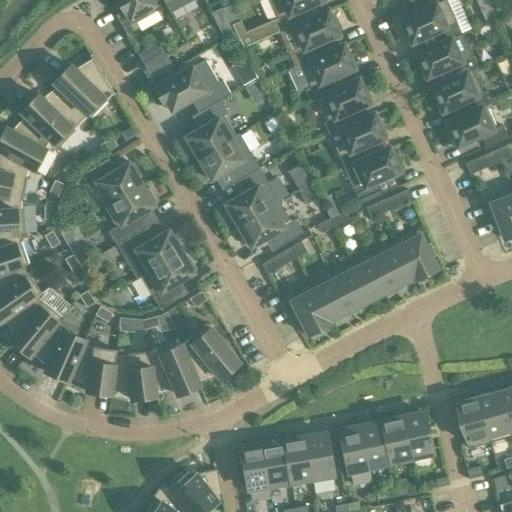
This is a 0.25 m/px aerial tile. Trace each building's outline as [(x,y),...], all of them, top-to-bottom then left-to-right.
[(116,15),(127,35),(140,28),(137,23),(157,11),(150,0),(116,0),(123,11),(116,15)] [(163,0),(170,13),(193,0),(163,0)] [(289,28),(304,20),(300,9),(321,0),(269,0),(277,18),(273,19),(279,32),(289,28)] [(462,34),(457,22),(446,0),(443,0),(401,19),(405,27),(402,29),(408,44),(435,32),(440,43),(451,38),(462,34)] [(222,10),(231,25),(239,21),(232,5),(222,10)] [(231,25),(222,10),(222,8),(211,14),(224,39),(235,34),(231,25)] [(304,20),(289,28),(279,32),(294,67),(300,64),(320,55),(315,44),(342,32),(335,17),(331,19),(327,10),(304,20)] [(231,25),(235,33),(243,48),(279,32),(273,19),(244,32),(239,21),(231,25)] [(451,38),(440,43),(417,53),(421,62),(417,63),(424,78),(450,66),(455,77),(473,70),(477,68),(468,47),(457,52),(451,38)] [(145,67),(166,55),(159,43),(138,55),(145,67)] [(343,45),(334,49),(320,55),(300,64),(310,87),(304,89),(310,101),(318,97),(335,89),(330,78),(357,66),(350,52),(347,53),(343,45)] [(113,94),(113,95),(115,95),(91,55),(90,55),(92,59),(75,69),(71,65),(54,83),(57,86),(58,86),(88,115),(91,118),(108,100),(107,100),(113,94)] [(166,55),(145,67),(153,80),(174,68),(166,55)] [(218,83),(205,60),(154,89),(163,103),(166,102),(172,112),(197,97),(204,109),(220,100),(230,94),(222,80),(218,83)] [(243,86),(257,78),(251,69),(238,77),(243,86)] [(473,70),(455,77),(432,88),(436,96),(432,98),(439,113),(466,101),(470,112),(486,105),(492,102),(487,91),(483,93),(473,70)] [(335,89),(318,97),(328,120),(323,122),(329,134),(340,129),(350,124),(346,113),(372,101),(366,86),(362,88),(358,79),(335,89)] [(58,86),(57,86),(42,99),(38,95),(21,112),(25,116),(26,116),(53,142),(53,143),(58,148),(75,130),(74,129),(88,115),(58,86)] [(220,100),(204,109),(198,113),(205,125),(186,137),(188,139),(185,141),(192,153),(195,151),(199,158),(235,137),(235,136),(223,116),(227,113),(220,100)] [(280,104),(275,106),(279,115),(288,111),(285,106),(280,104)] [(486,105),(470,112),(447,122),(451,131),(448,132),(454,147),(481,135),(486,148),(508,138),(502,125),(496,128),(486,105)] [(350,124),(340,129),(346,143),(335,148),(344,168),(355,163),(366,158),(361,147),(388,135),(381,121),(377,122),(373,114),(350,124)] [(26,116),(25,116),(11,130),(6,128),(0,139),(0,151),(29,167),(28,167),(34,171),(46,149),(45,149),(53,143),(53,142),(26,116)] [(133,126),(121,133),(125,141),(138,134),(133,126)] [(235,137),(199,158),(203,165),(200,167),(207,179),(210,177),(212,179),(230,168),(238,181),(259,168),(239,133),(235,136),(235,137)] [(105,154),(117,146),(112,138),(100,145),(105,154)] [(278,145),(284,154),(295,147),(289,138),(278,145)] [(511,155),(507,145),(496,150),(501,161),(511,156),(511,155)] [(389,148),(366,158),(355,163),(344,168),(360,204),(382,194),(376,181),(403,170),(396,155),(393,157),(389,148)] [(501,161),(496,150),(466,164),(470,175),(501,161)] [(0,151),(0,195),(21,200),(21,201),(22,201),(27,177),(26,177),(28,167),(29,167),(0,151)] [(73,161),(63,171),(70,178),(80,168),(73,161)] [(104,206),(141,184),(137,178),(140,176),(133,163),(130,165),(129,163),(110,174),(103,162),(81,174),(89,188),(92,186),(104,206)] [(259,168),(238,181),(245,193),(226,204),(227,206),(224,208),(231,221),(235,219),(239,226),(279,202),(259,168)] [(58,198),(64,185),(55,181),(49,194),(58,198)] [(141,184),(104,206),(117,227),(109,232),(116,245),(142,229),(135,217),(154,206),(153,204),(156,202),(148,189),(145,191),(141,184)] [(311,184),(302,189),(305,194),(302,196),(306,200),(316,194),(311,184)] [(377,203),(382,214),(413,200),(408,189),(377,203)] [(511,190),(489,199),(495,215),(492,216),(496,228),(499,227),(504,240),(511,236),(511,190)] [(0,195),(0,234),(17,233),(17,234),(24,233),(22,209),(21,201),(21,200),(0,195)] [(291,222),(279,202),(239,226),(243,232),(239,234),(247,246),(250,245),(251,247),(270,236),(277,248),(303,233),(295,219),(291,222)] [(324,207),(330,219),(339,214),(333,203),(324,207)] [(382,214),(377,203),(366,208),(371,219),(382,214)] [(44,205),(44,220),(54,220),(54,205),(44,205)] [(330,219),(335,227),(347,221),(343,212),(339,214),(330,219)] [(335,227),(330,219),(317,225),(322,234),(335,227)] [(142,229),(116,245),(136,279),(141,276),(181,252),(177,245),(180,243),(173,231),(170,233),(168,230),(150,242),(142,229)] [(414,277),(413,278),(415,281),(438,269),(432,257),(435,255),(429,244),(426,246),(418,230),(396,242),(414,277)] [(45,236),(52,248),(60,244),(53,231),(45,236)] [(0,234),(0,273),(22,266),(29,264),(21,241),(20,241),(17,234),(17,233),(0,234)] [(290,248),(296,258),(307,252),(301,241),(290,248)] [(396,242),(375,253),(393,288),(413,278),(414,277),(396,242)] [(296,258),(290,248),(262,264),(268,275),(296,258)] [(141,276),(160,310),(182,297),(175,284),(193,273),(192,271),(195,269),(188,257),(185,259),(181,252),(141,276)] [(375,253),(353,264),(371,299),(393,288),(375,253)] [(72,271),(80,266),(73,255),(65,260),(72,271)] [(371,299),(353,264),(332,275),(350,310),(371,299)] [(27,273),(22,266),(0,273),(0,321),(3,320),(2,319),(31,300),(42,293),(28,273),(27,273)] [(87,279),(80,266),(72,271),(79,283),(83,281),(85,284),(89,282),(87,279)] [(332,275),(310,286),(329,321),(350,310),(332,275)] [(329,321),(310,286),(288,297),(296,312),(293,314),(299,325),(302,324),(308,336),(331,324),(329,321)] [(95,303),(88,291),(79,296),(87,308),(95,303)] [(207,300),(202,292),(189,299),(194,307),(207,300)] [(39,306),(31,300),(2,319),(3,320),(14,336),(10,341),(30,356),(32,354),(31,353),(53,326),(54,327),(58,321),(39,306)] [(95,315),(108,322),(113,314),(100,307),(95,315)] [(157,316),(143,320),(146,330),(160,326),(157,316)] [(138,320),(137,330),(146,331),(143,320),(138,320)] [(188,339),(182,344),(181,345),(198,382),(216,374),(220,379),(239,363),(207,323),(188,339)] [(62,330),(54,327),(53,326),(31,353),(32,354),(47,366),(45,371),(67,381),(69,378),(68,378),(82,346),(85,340),(63,330),(62,330)] [(157,349),(150,352),(149,352),(155,393),(175,390),(177,395),(200,385),(198,382),(181,345),(182,344),(179,338),(157,348),(157,349)] [(92,347),(82,346),(68,378),(69,378),(87,386),(86,392),(111,395),(111,391),(115,357),(116,357),(117,350),(92,347)] [(125,355),(116,357),(115,357),(111,391),(131,394),(131,400),(156,396),(155,393),(149,352),(150,352),(149,351),(125,355)] [(498,390),(509,431),(508,431),(510,437),(511,436),(511,388),(499,392),(498,390)] [(509,431),(498,390),(496,391),(497,393),(477,398),(488,437),(489,437),(508,431),(509,431)] [(488,437),(477,398),(455,404),(468,449),(491,443),(489,437),(488,437)] [(423,413),(401,418),(411,462),(432,458),(423,413)] [(401,418),(381,422),(391,467),(411,462),(401,418)] [(381,422),(360,427),(370,471),(391,467),(381,422)] [(370,471),(360,427),(339,432),(349,476),(370,471)] [(327,434),(305,438),(312,483),(334,479),(327,434)] [(305,438),(283,441),(291,486),(312,483),(305,438)] [(283,441),(262,445),(270,490),(291,486),(283,441)] [(270,490),(262,445),(240,449),(248,494),(270,490)] [(511,467),(511,457),(503,460),(506,469),(511,467)] [(483,476),(480,467),(466,470),(468,480),(483,476)] [(169,488),(171,490),(187,511),(203,511),(213,505),(223,498),(217,470),(198,473),(191,478),(188,473),(184,476),(181,472),(169,481),(172,485),(169,488)] [(438,487),(449,484),(448,477),(436,480),(438,487)] [(496,494),(507,490),(503,478),(492,481),(496,494)] [(398,496),(409,494),(408,486),(396,488),(398,496)] [(398,496),(396,488),(384,491),(386,499),(398,496)] [(187,511),(171,490),(158,507),(153,503),(151,506),(145,511),(187,511)] [(358,501),(347,504),(348,511),(360,509),(358,501)] [(511,511),(511,501),(499,505),(501,511),(511,511)]
